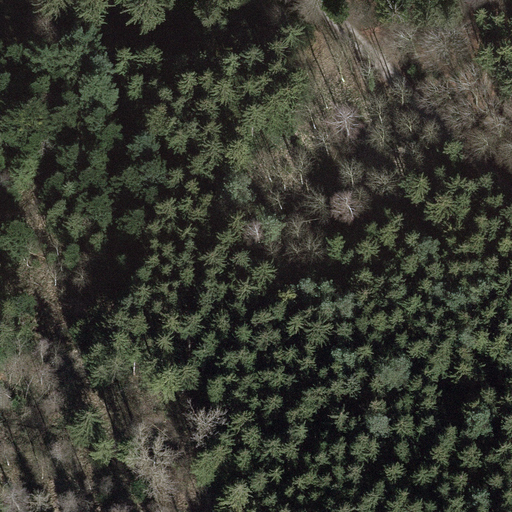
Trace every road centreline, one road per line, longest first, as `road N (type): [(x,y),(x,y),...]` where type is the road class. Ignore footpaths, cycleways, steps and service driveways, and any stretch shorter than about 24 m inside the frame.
road 1 (track): [(313,0),(511,197)]
road 2 (track): [(381,63),(427,29),(511,33)]
